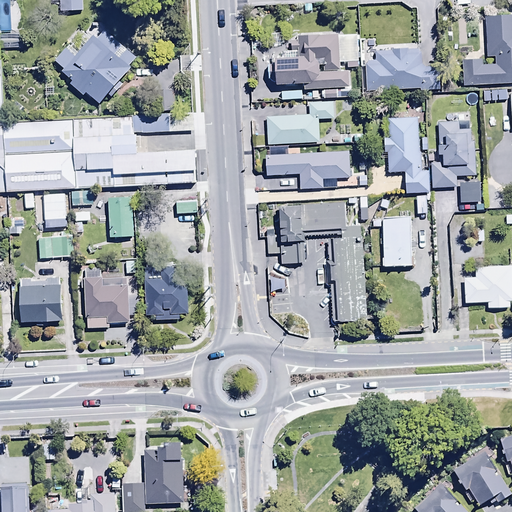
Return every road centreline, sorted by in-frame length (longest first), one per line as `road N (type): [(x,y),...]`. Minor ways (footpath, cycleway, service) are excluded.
road 1 (trunk): [(264,355),(321,362),(511,356)]
road 2 (trunk): [(511,379),(321,389),(270,405)]
road 3 (tertiary): [(218,0),(230,243)]
road 4 (trunk): [(36,392),(79,377),(207,360)]
road 5 (trunk): [(208,407),(80,407),(36,392)]
